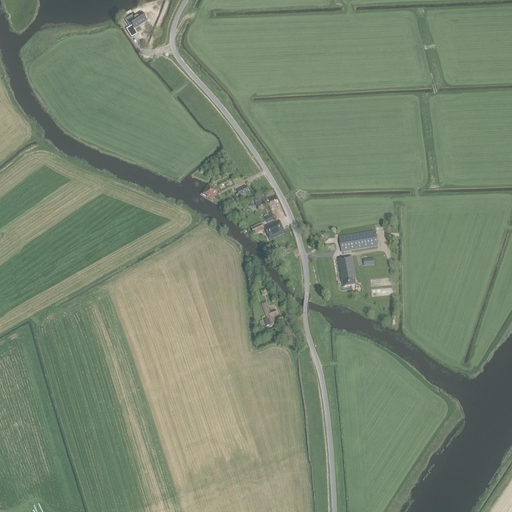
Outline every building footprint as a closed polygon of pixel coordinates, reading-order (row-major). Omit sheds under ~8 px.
[(142,12),(129,20),(134,29),(147,21),(142,12)] [(208,196),(212,199),(217,191),(209,186),(206,190),(205,189),(202,194),(207,198),(208,196)] [(236,196),(237,197),(248,192),(246,186),(237,191),(238,194),(236,196)] [(254,201),(257,208),(267,205),(264,197),(254,201)] [(264,227),(262,223),(251,228),(253,234),(264,229),(269,240),(285,234),(279,221),(264,227)] [(339,237),(341,252),(378,246),(375,231),(339,237)] [(352,257),(337,259),(341,281),(342,281),(343,283),(342,283),(343,287),(356,285),(355,279),(352,257)] [(270,327),(275,325),(274,320),(275,320),(273,317),(277,315),(275,311),(270,313),(266,302),(261,304),(267,319),(264,320),(266,326),(269,325),(270,327)]
